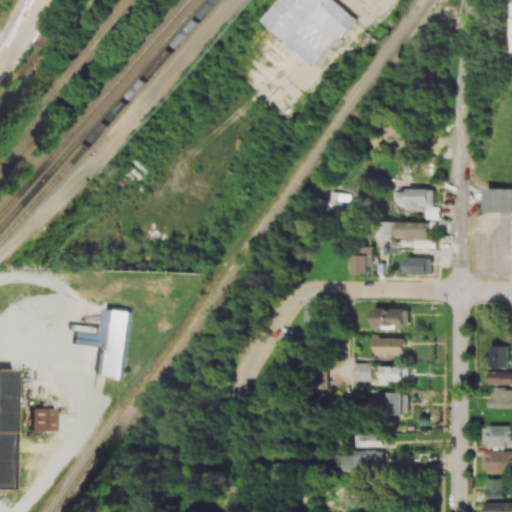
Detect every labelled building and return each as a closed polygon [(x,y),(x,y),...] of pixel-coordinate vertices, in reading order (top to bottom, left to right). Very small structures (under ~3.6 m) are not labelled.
[(279,0),(264,17),(288,39),(323,0),(279,0)] [(288,40),(323,0),(337,0),(357,17),(316,64),(288,40)] [(489,186),(511,186),(511,210),(489,210),(489,186)] [(435,205),(434,188),(399,189),(399,206),(435,205)] [(429,222),(377,221),(377,235),(407,236),(407,239),(429,239),(429,222)] [(437,248),(437,240),(415,239),(415,247),(437,248)] [(373,245),(361,246),(361,253),(353,254),(354,274),(369,273),(369,265),(373,265),(373,245)] [(406,274),(432,274),(433,257),(407,256),(406,274)] [(322,338),(322,303),(306,303),(306,338),(322,338)] [(104,306),(131,311),(120,378),(95,374),(104,306)] [(411,325),(411,308),(375,308),(375,330),(399,330),(399,325),(411,325)] [(377,356),(407,357),(407,337),(378,336),(377,356)] [(509,367),(509,345),(491,345),(490,367),(509,367)] [(373,380),(373,362),(356,362),(356,380),(373,380)] [(410,366),(382,365),(382,381),(410,382),(410,366)] [(0,367),(11,368),(9,489),(0,488),(0,367)] [(511,371),(490,371),(490,383),(511,384),(511,371)] [(488,407),(511,407),(511,387),(496,388),(496,393),(488,392),(488,407)] [(381,391),(380,412),(410,413),(410,392),(381,391)] [(30,407),(54,408),(54,430),(29,430),(30,407)] [(511,446),(511,424),(484,425),(484,446),(511,446)] [(361,433),(361,446),(394,446),(394,433),(361,433)] [(381,471),(382,450),(360,449),(360,453),(347,453),(346,470),(381,471)] [(511,450),(483,452),(483,472),(511,471),(511,450)] [(487,497),(506,497),(506,478),(487,478),(487,497)] [(351,505),(374,506),(375,489),(352,488),(351,505)] [(488,511),(511,511),(511,501),(488,501),(488,511)]
